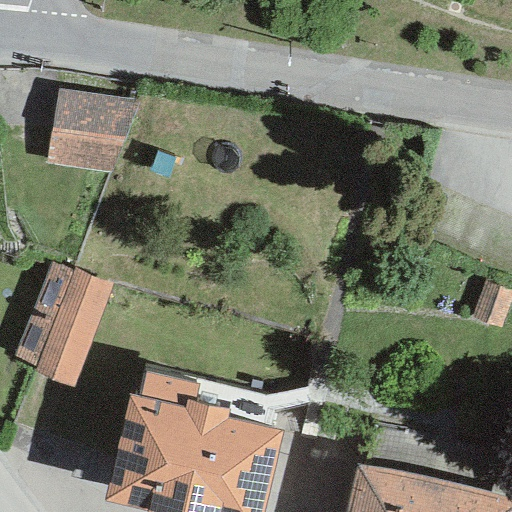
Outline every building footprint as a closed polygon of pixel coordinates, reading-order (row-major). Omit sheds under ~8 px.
[(138,100),(55,88),(45,162),(108,171),(138,100)] [(112,280),(72,266),(33,371),(72,386),(112,280)] [(511,291),(511,288),(483,277),(469,315),(499,327),(511,291)] [(160,511),(260,511),(281,427),(226,414),(228,406),(184,396),(182,405),(128,392),(103,499),(160,511)] [(511,511),(511,496),(356,461),(354,469),(350,468),(340,511),(511,511)]
